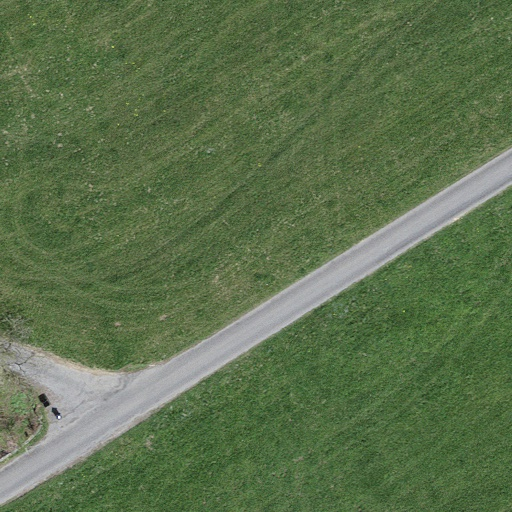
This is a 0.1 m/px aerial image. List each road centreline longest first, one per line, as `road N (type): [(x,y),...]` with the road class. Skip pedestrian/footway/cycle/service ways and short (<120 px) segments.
road 1 (unclassified): [(511,169),(134,411)]
road 2 (unclassified): [(134,411),(0,490)]
road 3 (unclassified): [(0,354),(79,377),(134,411)]
